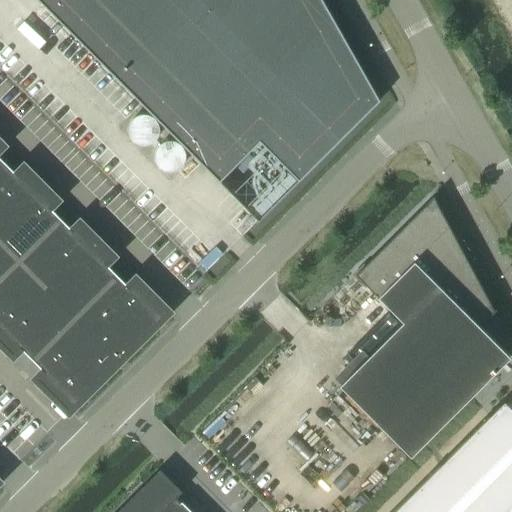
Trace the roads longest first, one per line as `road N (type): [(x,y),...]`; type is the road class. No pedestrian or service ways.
road 1 (unclassified): [(13,511),(451,85)]
road 2 (unclassified): [(451,85),(511,195)]
